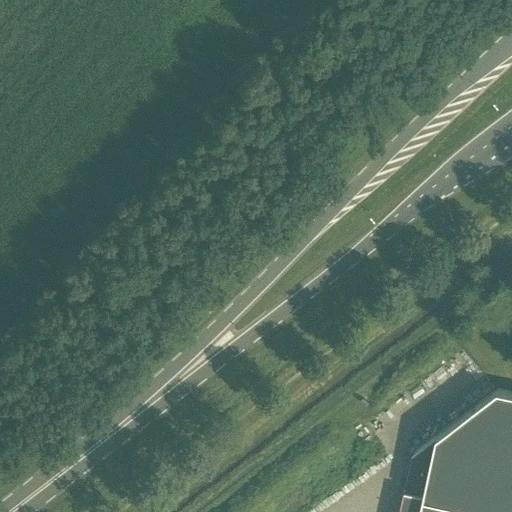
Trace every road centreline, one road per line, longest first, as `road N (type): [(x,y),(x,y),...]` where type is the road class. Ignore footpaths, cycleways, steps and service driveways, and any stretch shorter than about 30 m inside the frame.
road 1 (primary): [(511,44),(90,449)]
road 2 (primary): [(90,449),(511,136)]
